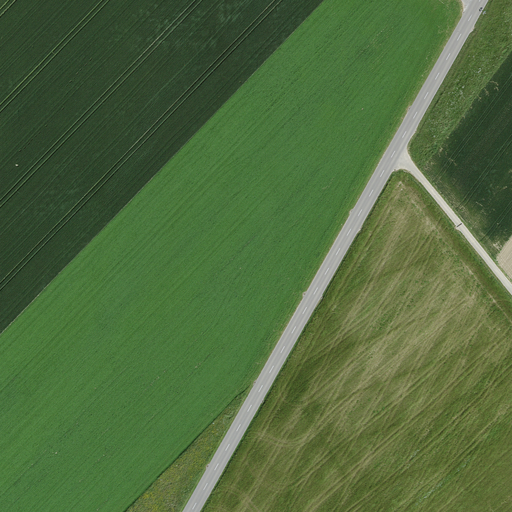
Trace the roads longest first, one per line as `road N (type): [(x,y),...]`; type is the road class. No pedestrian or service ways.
road 1 (tertiary): [(190,511),(479,1)]
road 2 (track): [(393,153),(511,298)]
